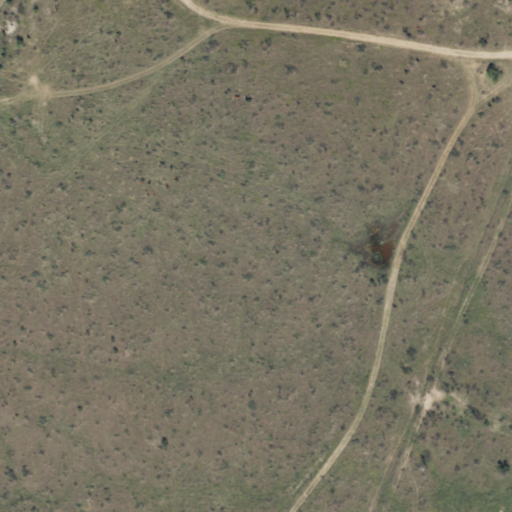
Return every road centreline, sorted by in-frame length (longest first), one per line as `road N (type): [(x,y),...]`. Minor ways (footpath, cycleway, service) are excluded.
road 1 (residential): [(295,511),(442,173),(511,114)]
road 2 (residential): [(511,51),(218,20),(191,0)]
road 3 (residential): [(463,511),(364,359)]
